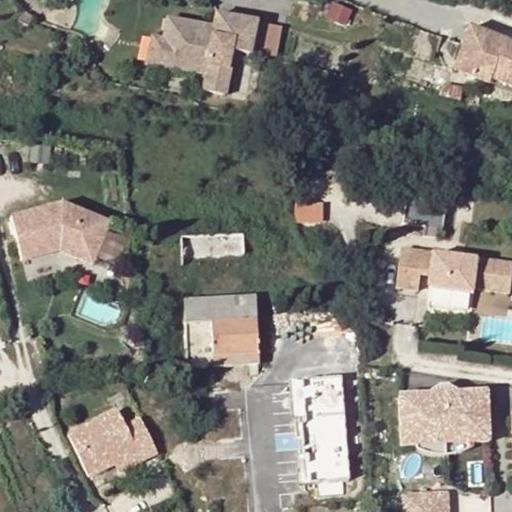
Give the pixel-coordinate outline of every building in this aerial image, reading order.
[(216,28),(171,19),(167,41),(178,43),(174,68),(210,76),(208,92),(228,96),(236,52),(254,56),(259,23),(219,14),(216,28)] [(511,43),(469,26),(460,47),(469,51),(460,73),(487,84),(489,79),(511,88),(511,43)] [(469,51),(460,47),(451,69),(460,73),(469,51)] [(341,189),(332,189),(332,197),(341,197),(341,189)] [(447,197),(407,191),(404,219),(444,224),(447,197)] [(10,220),(22,263),(59,252),(59,248),(63,246),(96,259),(109,223),(62,206),(10,220)] [(260,233),(180,237),(182,268),(214,266),(214,258),(260,254),(260,233)] [(425,249),(403,245),(398,281),(419,284),(425,249)] [(59,248),(59,252),(93,266),(96,259),(63,246),(59,248)] [(511,260),(434,249),(429,285),(474,291),(475,284),(511,288),(511,260)] [(255,298),(184,301),(188,370),(258,365),(255,298)] [(511,339),(511,315),(481,314),(480,338),(511,339)] [(398,395),(400,445),(415,444),(473,442),(488,441),(486,391),(458,392),(446,385),(436,386),(424,394),(398,395)] [(117,412),(67,436),(88,477),(114,465),(136,454),(140,462),(156,454),(140,420),(125,428),(117,412)] [(473,442),(415,444),(415,448),(424,453),(432,455),(443,456),(451,455),(466,450),(473,446),(473,442)] [(140,462),(136,454),(114,465),(118,473),(140,462)] [(446,491),(430,492),(434,498),(434,503),(447,503),(446,491)] [(430,492),(402,493),(402,511),(447,511),(447,503),(434,503),(434,498),(430,492)]
